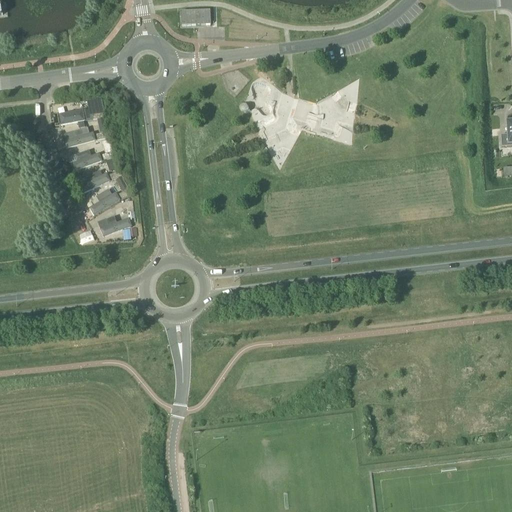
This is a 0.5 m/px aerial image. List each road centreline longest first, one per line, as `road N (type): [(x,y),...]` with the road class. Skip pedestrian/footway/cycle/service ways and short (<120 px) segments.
road 1 (primary): [(511,241),(200,274)]
road 2 (primary): [(203,298),(511,260)]
road 3 (unclassified): [(175,319),(176,511)]
road 4 (unclassified): [(245,54),(344,39),(409,0)]
road 5 (unclassified): [(181,260),(160,91)]
road 6 (unclassified): [(139,94),(159,263)]
road 7 (residential): [(85,235),(46,139),(41,80)]
road 8 (primary): [(0,319),(148,306)]
road 9 (primary): [(145,279),(0,300)]
